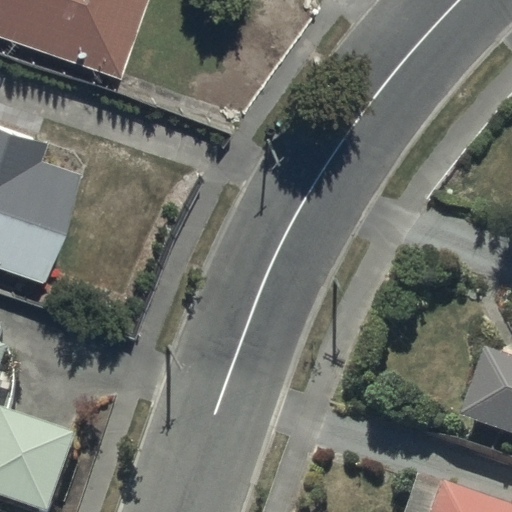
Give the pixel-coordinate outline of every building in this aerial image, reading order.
[(0,0),(0,34),(119,77),(145,0),(0,0)] [(0,269),(44,285),(83,174),(43,160),(50,143),(0,125),(0,269)] [(511,355),(483,345),(459,415),(511,434),(511,355)] [(73,432),(0,405),(0,494),(45,511),(73,432)] [(511,511),(511,493),(508,503),(418,472),(403,511),(511,511)]
